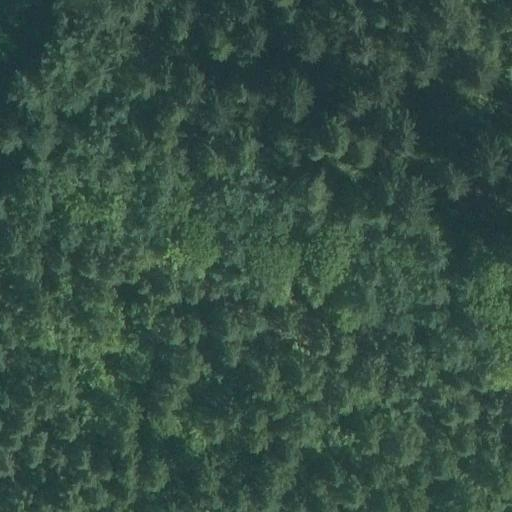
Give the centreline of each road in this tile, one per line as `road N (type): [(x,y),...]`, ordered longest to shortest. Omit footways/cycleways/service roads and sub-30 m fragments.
road 1 (track): [(511,359),(0,235)]
road 2 (track): [(0,172),(62,0)]
